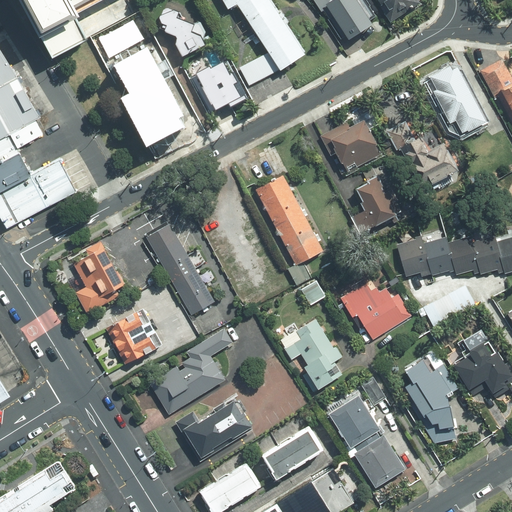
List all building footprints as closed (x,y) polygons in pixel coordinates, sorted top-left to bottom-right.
[(22,0),(23,1),(38,30),(95,0),(22,0)] [(220,0),(226,9),(233,4),(266,53),(279,71),(304,54),(268,0),(220,0)] [(378,22),(363,0),(308,0),(340,47),(378,22)] [(369,0),(385,24),(418,4),(415,0),(369,0)] [(179,4),(155,18),(176,57),(201,44),(179,4)] [(148,101),(137,107),(153,138),(189,118),(177,95),(164,102),(154,84),(161,80),(153,66),(150,67),(147,63),(159,56),(145,30),(132,36),(134,40),(117,49),(115,45),(102,52),(112,72),(128,63),(148,101)] [(248,86),(279,71),(266,53),(237,68),(248,86)] [(0,80),(11,74),(0,54),(0,80)] [(206,68),(190,77),(209,110),(241,93),(223,61),(206,68)] [(485,124),(453,61),(419,78),(448,135),(458,137),(485,124)] [(500,61),(483,70),(511,125),(511,75),(509,77),(500,61)] [(0,139),(33,120),(37,117),(11,74),(0,80),(0,139)] [(33,120),(0,139),(0,163),(19,153),(15,147),(40,133),(33,120)] [(343,122),(317,137),(340,178),(382,154),(363,122),(348,130),(343,122)] [(434,127),(397,147),(422,193),(459,173),(434,127)] [(0,192),(31,175),(19,153),(0,163),(0,192)] [(0,192),(0,218),(6,229),(75,190),(58,160),(31,175),(0,192)] [(399,220),(376,176),(351,189),(362,210),(346,218),(358,241),(399,220)] [(278,178),(250,191),(288,268),(316,255),(278,178)] [(169,222),(145,236),(191,316),(215,303),(169,222)] [(419,239),(393,246),(402,280),(428,273),(419,239)] [(126,292),(100,242),(69,258),(84,286),(74,291),(86,312),(126,292)] [(314,279),(299,288),(309,306),(325,297),(314,279)] [(363,284),(342,296),(368,341),(413,314),(399,289),(363,284)] [(511,300),(501,306),(511,326),(511,300)] [(163,343),(145,307),(105,327),(123,363),(163,343)] [(318,315),(278,338),(310,394),(344,375),(336,361),(342,357),(318,315)] [(233,341),(224,327),(144,374),(168,414),(224,381),(208,355),(233,341)] [(511,381),(485,339),(446,364),(465,392),(484,380),(493,394),(511,381)] [(430,349),(387,377),(431,445),(452,441),(444,399),(457,391),(430,349)] [(0,402),(15,393),(0,369),(0,402)] [(372,378),(361,385),(372,405),(384,398),(372,378)] [(348,448),(378,430),(355,394),(325,412),(348,448)] [(250,428),(232,400),(199,421),(192,410),(174,421),(199,460),(250,428)] [(311,425),(256,458),(271,483),(326,451),(311,425)] [(381,436),(352,454),(373,488),(402,470),(381,436)] [(243,461),(194,494),(206,511),(224,511),(261,488),(243,461)] [(0,511),(42,511),(76,490),(60,465),(0,504),(0,511)] [(330,468),(258,511),(339,511),(353,504),(330,468)]
